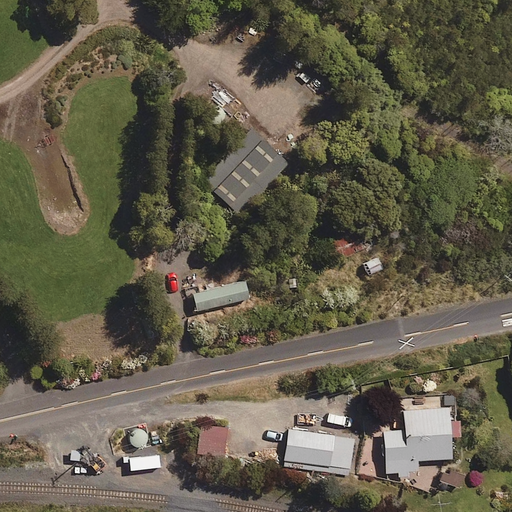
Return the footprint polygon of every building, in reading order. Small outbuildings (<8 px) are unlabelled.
[(226,113),(211,104),(203,116),(217,126),(226,113)] [(286,161),(248,128),(201,182),(240,215),(286,161)] [(358,236),(352,224),(321,241),(332,262),(364,245),(358,236)] [(376,254),(361,262),(369,277),(384,269),(376,254)] [(247,297),(243,279),(189,291),(192,309),(247,297)] [(443,408),(402,409),(402,429),(383,430),(384,473),(416,472),(416,459),(449,458),(449,436),(458,435),(458,421),(451,421),(450,408),(443,408)] [(225,427),(200,423),(195,454),(220,458),(225,427)] [(352,434),(287,429),(284,467),(349,473),(352,434)] [(443,466),(438,482),(459,489),(465,474),(443,466)]
